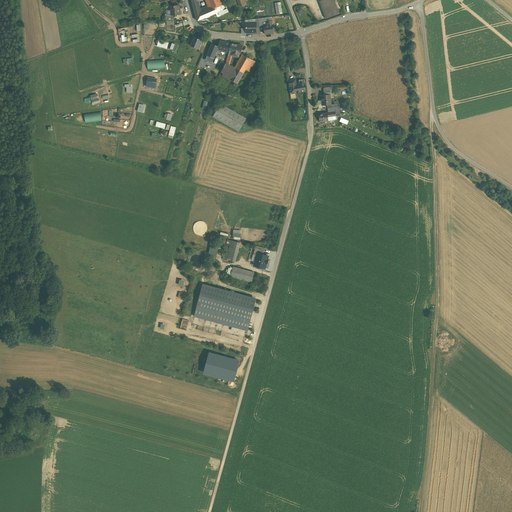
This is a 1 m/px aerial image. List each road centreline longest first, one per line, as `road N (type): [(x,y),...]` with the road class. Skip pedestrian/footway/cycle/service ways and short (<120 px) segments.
road 1 (track): [(434,114),(437,316),(420,511)]
road 2 (track): [(269,291),(209,511)]
road 3 (tertiary): [(415,4),(441,130),(460,154),(511,188)]
road 4 (unclassified): [(311,132),(269,291)]
road 5 (tertiary): [(300,32),(216,35),(196,27),(186,0)]
